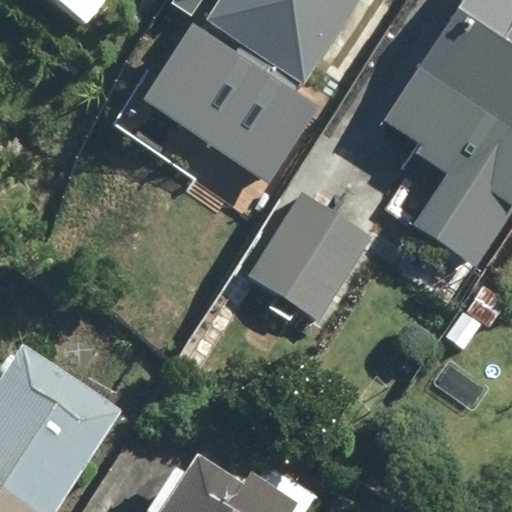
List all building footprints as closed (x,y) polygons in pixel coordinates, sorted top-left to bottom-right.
[(102,7),(93,0),(39,0),(80,34),(102,7)] [(218,0),(196,37),(251,70),(242,84),(290,113),(318,69),(359,0),(218,0)] [(511,0),(453,0),(369,133),(439,177),(402,236),(464,276),(511,199),(511,0)] [(308,143),(268,117),(234,171),(274,197),(308,143)] [(369,238),(296,195),(241,288),(314,331),(369,238)] [(511,253),(493,286),(511,296),(511,253)] [(441,347),(460,358),(475,331),(483,335),(486,331),(501,304),(474,289),(441,347)] [(314,370),(270,341),(251,369),(295,398),(314,370)] [(0,511),(49,511),(109,419),(16,360),(0,384),(0,511)] [(239,482),(231,495),(178,463),(148,511),(282,511),(284,509),(239,482)]
